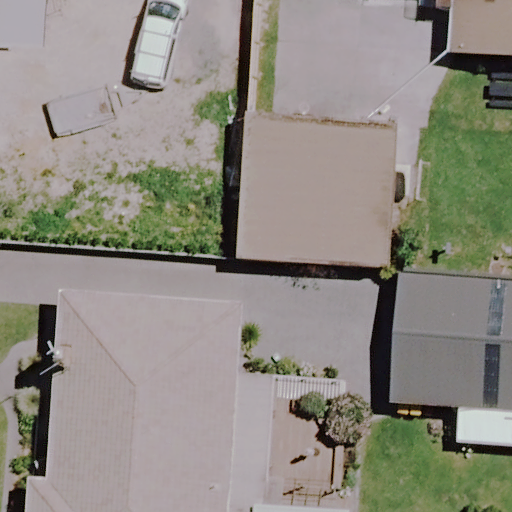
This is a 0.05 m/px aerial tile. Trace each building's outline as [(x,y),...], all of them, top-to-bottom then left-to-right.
[(0,0),(0,27),(59,31),(60,0),(0,0)] [(206,80),(210,0),(68,0),(65,71),(206,80)] [(511,0),(466,0),(463,55),(511,58),(511,0)] [(402,250),(410,129),(269,120),(261,241),(402,250)] [(511,299),(397,293),(391,412),(459,416),(457,456),(511,458),(511,299)] [(40,364),(32,511),(273,511),(280,383),(236,381),(240,313),(83,305),(79,366),(40,364)]
